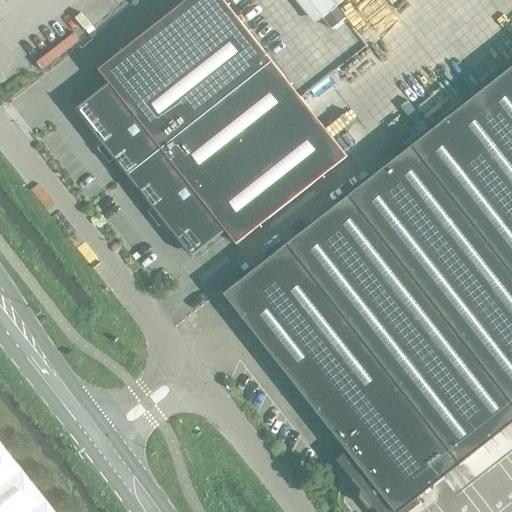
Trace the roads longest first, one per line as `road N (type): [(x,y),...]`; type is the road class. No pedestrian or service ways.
road 1 (unknown): [(160,327),(336,196),(423,73),(492,0)]
road 2 (unclassified): [(0,117),(181,354)]
road 3 (unknown): [(41,101),(195,302)]
road 4 (unknown): [(8,128),(167,0)]
road 5 (unclassified): [(202,382),(298,511)]
road 6 (primary): [(0,315),(86,428)]
road 7 (unclassified): [(181,354),(86,428)]
